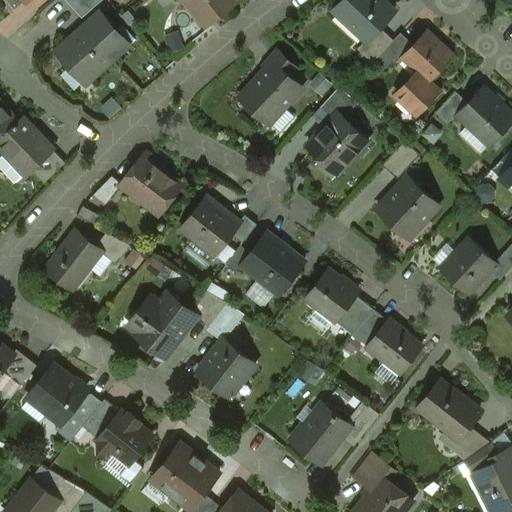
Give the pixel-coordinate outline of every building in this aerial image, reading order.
[(66,0),(82,18),(102,0),(66,0)] [(186,0),(205,24),(233,2),(231,0),(186,0)] [(381,0),(344,0),(335,11),(366,40),(367,41),(380,27),(394,12),(381,0)] [(98,14),(57,50),(86,82),(128,45),(115,31),(114,32),(98,14)] [(380,27),(367,41),(366,40),(358,49),(373,63),(393,40),(380,27)] [(453,55),(427,31),(413,45),(402,57),(417,71),(428,82),(429,81),(435,81),(439,76),(439,70),(453,55)] [(401,33),(384,51),(397,62),(402,57),(413,45),(401,33)] [(298,70),(276,50),(263,65),(266,67),(267,68),(274,61),(291,77),(298,70)] [(274,61),(267,68),(266,67),(239,96),(269,124),(302,87),(291,77),(274,61)] [(428,82),(417,71),(395,94),(417,115),(439,91),(429,81),(428,82)] [(511,121),(511,111),(484,85),(467,103),(455,116),(488,147),(511,121)] [(339,87),(314,114),(326,125),(338,112),(344,118),(358,102),(339,87)] [(467,103),(456,92),(436,113),(447,125),(455,116),(467,103)] [(17,121),(0,101),(0,137),(18,121),(17,121)] [(344,118),(338,112),(326,125),(307,145),(322,159),(326,155),(342,169),(368,140),(344,118)] [(52,149),(22,117),(17,121),(18,121),(0,137),(0,146),(6,152),(25,173),(26,174),(32,169),(52,149)] [(404,140),(382,164),(398,179),(421,154),(404,140)] [(511,147),(503,157),(511,165),(511,147)] [(52,149),(32,169),(45,183),(65,163),(52,149)] [(25,173),(6,152),(0,157),(0,165),(16,182),(25,173)] [(180,186),(143,156),(122,184),(133,193),(134,197),(142,203),(146,202),(160,213),(180,186)] [(112,176),(94,195),(106,204),(122,184),(112,176)] [(439,204),(408,176),(379,208),(410,236),(439,204)] [(240,221),(207,196),(181,229),(215,256),(231,235),(241,222),(240,221)] [(245,215),(240,221),(241,222),(231,235),(242,243),(257,225),(245,215)] [(96,246),(76,231),(47,268),(73,289),(102,252),(103,251),(96,246)] [(305,261),(267,232),(250,253),(241,266),(279,295),(305,261)] [(130,245),(107,233),(96,246),(103,251),(102,252),(116,263),(130,245)] [(470,241),(445,269),(443,268),(442,268),(468,292),(469,291),(467,290),(487,268),(489,270),(496,263),(495,262),(470,239),(469,240),(470,241)] [(511,243),(511,244),(495,262),(496,263),(489,270),(500,280),(511,266),(511,243)] [(250,253),(241,246),(226,265),(236,273),(241,266),(250,253)] [(341,279),(329,270),(307,298),(336,321),(356,295),(358,293),(348,285),(347,282),(343,279),(341,279)] [(228,303),(207,290),(191,310),(198,315),(196,317),(209,327),(228,303)] [(160,303),(151,295),(137,314),(146,321),(135,334),(165,357),(196,317),(198,315),(191,310),(168,292),(160,303)] [(374,309),(356,295),(336,321),(354,335),(374,309)] [(209,327),(207,330),(222,341),(224,338),(225,339),(244,314),(228,303),(209,327)] [(354,335),(353,335),(368,347),(389,321),(374,309),(354,335)] [(421,347),(389,321),(368,347),(401,373),(421,347)] [(225,339),(224,338),(222,341),(198,371),(230,397),(231,395),(228,393),(241,376),(244,379),(256,364),(225,339)] [(13,354),(0,343),(0,372),(2,370),(21,385),(37,365),(17,349),(13,354)] [(75,380),(54,364),(27,397),(60,423),(62,424),(86,394),(80,389),(75,380)] [(457,390),(452,392),(440,382),(441,381),(440,380),(419,408),(420,408),(421,407),(459,438),(469,425),(480,411),(470,404),(466,405),(461,401),(462,394),(457,390)] [(86,394),(62,424),(60,423),(55,429),(71,441),(74,438),(83,426),(102,402),(92,394),(86,394)] [(120,411),(105,399),(102,402),(83,426),(91,433),(98,439),(120,411)] [(350,424),(322,403),(306,424),(304,422),(292,437),(322,461),(342,437),(351,426),(350,424)] [(366,403),(350,424),(351,426),(342,437),(354,446),(380,414),(366,403)] [(141,420),(130,412),(127,415),(121,410),(120,411),(98,439),(99,439),(100,444),(108,450),(113,450),(115,450),(130,463),(153,435),(138,423),(141,420)] [(490,442),(469,425),(459,438),(462,440),(454,451),(465,460),(490,442)] [(91,433),(83,426),(74,438),(82,444),(91,433)] [(511,446),(498,454),(490,442),(465,460),(472,472),(492,511),(497,511),(511,504),(511,446)] [(220,473),(180,443),(152,479),(190,509),(191,509),(204,493),(220,473)] [(395,471),(373,453),(354,477),(367,487),(378,474),(387,481),(395,471)] [(387,481),(378,474),(367,487),(362,494),(367,497),(354,511),(397,511),(399,510),(400,511),(403,511),(413,501),(387,481)] [(53,494),(32,478),(12,503),(17,507),(12,511),(50,511),(53,510),(60,500),(53,494)] [(70,511),(87,491),(65,478),(53,494),(60,500),(53,510),(55,511),(70,511)] [(265,511),(238,490),(223,508),(220,511),(265,511)] [(204,493),(191,509),(190,509),(186,511),(203,511),(213,500),(204,493)] [(213,500),(203,511),(220,511),(223,508),(213,500)]
